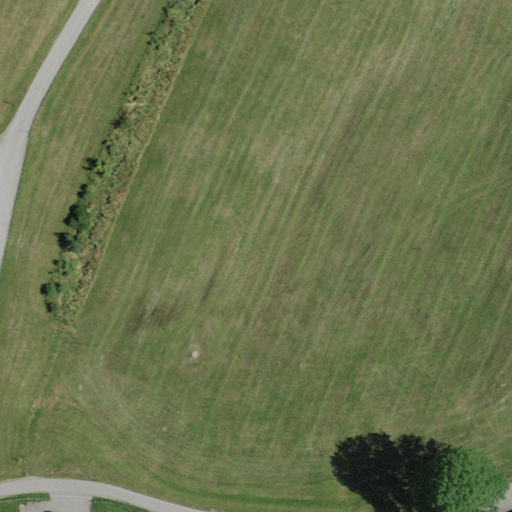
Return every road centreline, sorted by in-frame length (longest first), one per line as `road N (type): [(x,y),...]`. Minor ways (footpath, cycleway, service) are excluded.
road 1 (unclassified): [(0,235),(27,119),(90,0)]
road 2 (residential): [(179,511),(80,485),(0,487)]
